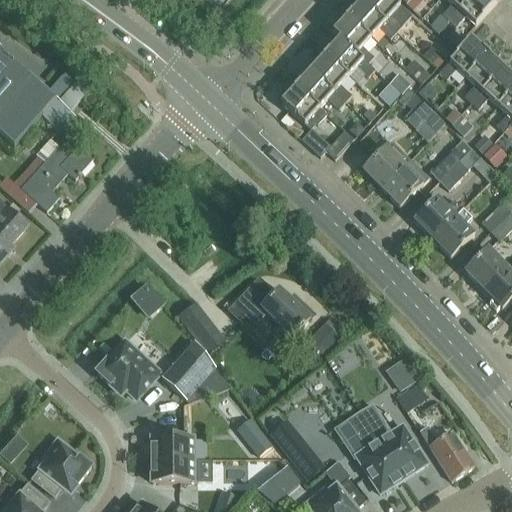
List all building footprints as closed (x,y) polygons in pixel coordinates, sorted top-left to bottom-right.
[(365,0),(361,4),(396,36),(411,19),(390,0),(365,0)] [(443,0),(451,7),(441,19),(448,25),(470,0),(443,0)] [(470,0),(448,25),(455,31),(465,20),(475,28),(500,0),(470,0)] [(347,7),(340,14),(370,41),(378,32),(390,42),(396,36),(361,4),(353,13),(347,7)] [(370,41),(340,14),(334,21),(341,27),(332,37),(339,43),(339,42),(368,68),(368,67),(374,61),(362,50),(370,41)] [(388,50),(398,64),(412,53),(401,40),(388,50)] [(339,42),(339,43),(331,51),(324,45),(318,52),(348,79),(356,70),(368,81),(375,73),(368,67),(368,68),(339,42)] [(465,81),(493,51),(486,44),(479,51),(470,42),(464,49),(439,77),(446,84),(456,73),(465,81)] [(493,51),(465,81),(474,90),(464,100),(471,107),(502,72),(493,64),(500,57),(493,51)] [(318,65),(310,74),(345,106),(351,99),(340,88),(348,79),(318,52),(312,59),(318,65)] [(73,121),(0,55),(0,138),(14,151),(41,120),(59,136),(73,121)] [(60,89),(67,78),(55,70),(48,81),(60,89)] [(502,72),(471,107),(478,113),(488,102),(497,110),(511,93),(511,79),(511,80),(502,72)] [(345,106),(310,74),(302,83),(295,77),(289,84),(319,111),(327,102),(339,113),(345,106)] [(319,111),(289,84),(283,91),(289,97),(281,107),(310,133),(325,117),(319,111)] [(511,93),(497,110),(506,119),(496,130),(504,137),(510,130),(509,129),(511,125),(511,93)] [(406,124),(415,132),(415,133),(427,145),(445,128),(423,106),(406,124)] [(344,134),(325,155),(334,164),(353,142),(344,134)] [(45,165),(20,193),(46,216),(59,202),(51,195),(67,177),(74,184),(93,163),(78,150),(70,159),(59,149),(58,150),(49,142),(36,157),(45,165)] [(381,192),(404,169),(410,163),(391,145),(386,151),(363,174),(381,192)] [(494,169),(504,162),(495,150),(485,158),(494,169)] [(439,185),(459,165),(449,156),(429,176),(439,185)] [(459,165),(439,185),(448,194),(468,174),(459,165)] [(423,188),(404,169),(381,192),(400,211),(423,188)] [(490,236),(511,214),(511,195),(500,207),(501,207),(481,227),(490,236)] [(0,264),(14,250),(11,247),(26,230),(13,218),(19,212),(3,197),(0,200),(0,264)] [(453,204),(446,211),(437,201),(413,224),(415,226),(432,243),(463,213),(453,204)] [(463,213),(432,243),(450,260),(449,261),(450,262),(474,238),(464,229),(471,221),(463,213)] [(511,214),(490,236),(499,245),(511,232),(511,214)] [(483,294),(506,271),(488,252),(464,276),(465,277),(466,276),(483,294)] [(511,264),(506,271),(483,294),(501,311),(500,311),(501,313),(511,302),(511,264)] [(146,289),(130,302),(149,325),(165,312),(146,289)] [(301,305),(297,310),(279,293),(262,311),(257,307),(245,319),(255,329),(266,317),(292,341),(314,317),(301,305)] [(162,382),(186,404),(187,403),(191,406),(231,392),(194,347),(162,382)] [(149,375),(153,371),(129,349),(101,380),(125,402),(128,398),(138,407),(158,384),(149,375)] [(403,362),(387,374),(401,394),(418,382),(403,362)] [(372,408),(360,416),(403,483),(427,468),(402,430),(391,437),(372,408)] [(348,424),(335,433),(353,461),(354,462),(356,461),(380,498),(403,483),(360,416),(348,424)] [(250,441),(249,446),(256,456),(268,448),(258,435),(250,441)] [(448,463),(463,453),(452,437),(434,448),(427,438),(423,441),(441,469),(449,464),(448,463)] [(192,463),(192,462),(192,441),(152,441),(152,463),(192,463)] [(44,462),(47,464),(32,483),(54,500),(62,489),(66,493),(71,487),(75,490),(91,470),(58,444),(44,462)] [(301,451),(289,460),(308,483),(320,474),(301,451)] [(449,464),(441,469),(452,485),(474,470),(463,453),(448,463),(449,464)] [(197,462),(192,462),(192,463),(152,463),(152,486),(197,486),(197,462)] [(356,511),(365,505),(347,483),(337,491),(336,490),(328,496),(325,493),(308,507),(311,511),(356,511)] [(43,511),(48,506),(27,489),(7,511),(43,511)]
